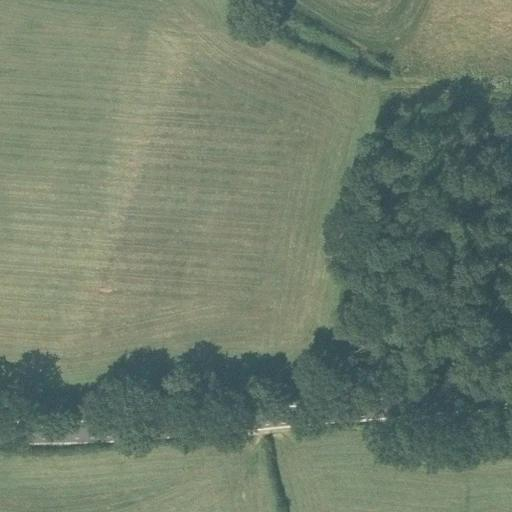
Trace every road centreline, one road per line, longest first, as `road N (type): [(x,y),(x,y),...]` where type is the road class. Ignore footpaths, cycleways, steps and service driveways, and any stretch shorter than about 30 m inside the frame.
road 1 (unclassified): [(0,434),(511,397)]
road 2 (track): [(392,74),(325,49),(244,0)]
road 3 (track): [(392,74),(511,97)]
